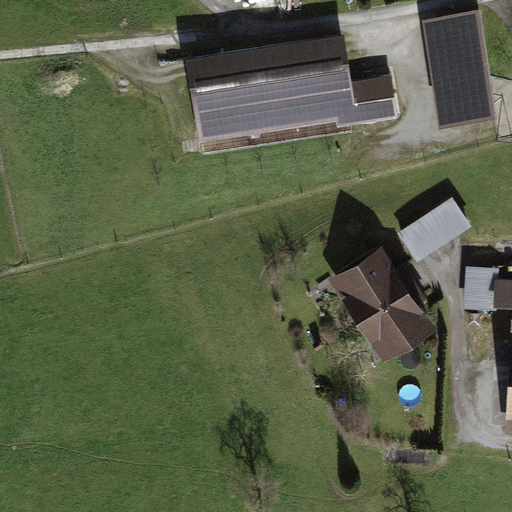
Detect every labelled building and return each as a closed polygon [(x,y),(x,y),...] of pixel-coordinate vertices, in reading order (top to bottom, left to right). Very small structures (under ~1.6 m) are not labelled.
[(473,12),(437,18),(454,116),(490,110),(473,12)] [(342,37),(194,58),(206,137),(392,110),(387,77),(349,82),(342,37)] [(388,227),(407,254),(466,214),(448,187),(388,227)] [(382,235),(323,270),(373,354),(432,319),(382,235)] [(511,316),(501,316),(501,413),(511,413),(511,316)]
